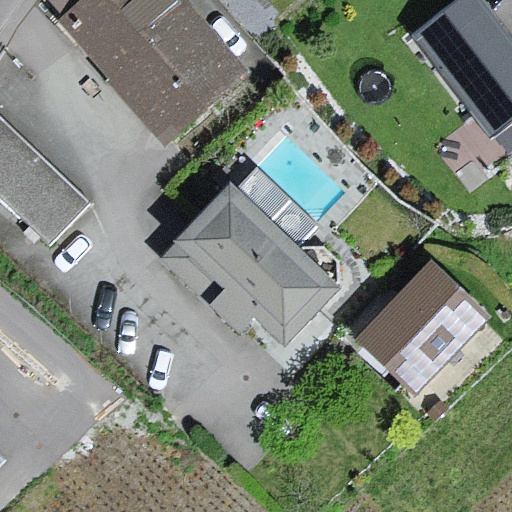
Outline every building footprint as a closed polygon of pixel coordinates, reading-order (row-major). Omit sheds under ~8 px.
[(47,0),(65,19),(114,73),(169,135),(245,69),(218,39),(183,0),(47,0)] [(511,118),(511,41),(481,0),(466,0),(421,34),(494,132),(511,118)] [(87,202),(0,119),(0,192),(50,240),(87,202)] [(337,287),(234,188),(167,258),(241,328),(256,312),(286,341),(337,287)] [(485,314),(435,266),(365,337),(416,386),(485,314)]
